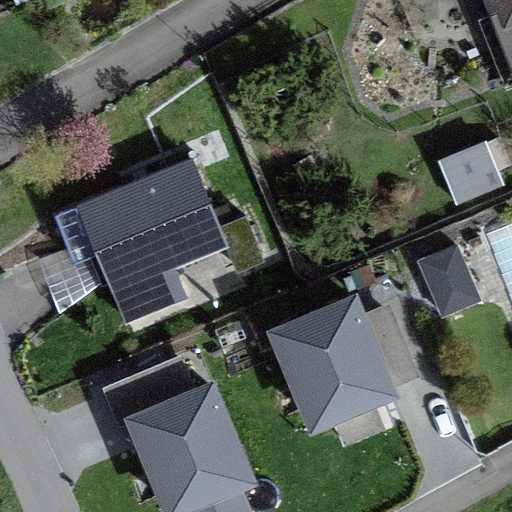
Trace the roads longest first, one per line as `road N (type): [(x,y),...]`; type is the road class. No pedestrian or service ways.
road 1 (residential): [(231,0),(0,132)]
road 2 (residential): [(55,511),(0,391)]
